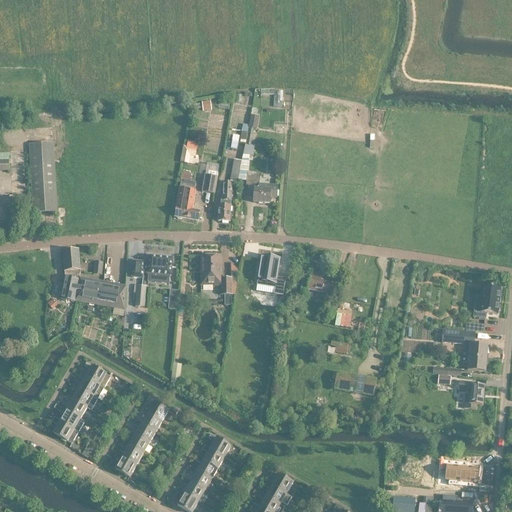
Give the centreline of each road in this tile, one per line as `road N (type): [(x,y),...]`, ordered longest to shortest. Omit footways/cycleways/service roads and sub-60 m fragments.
road 1 (residential): [(511,272),(234,235),(0,249)]
road 2 (residential): [(496,511),(511,292)]
road 3 (residential): [(158,511),(0,422)]
